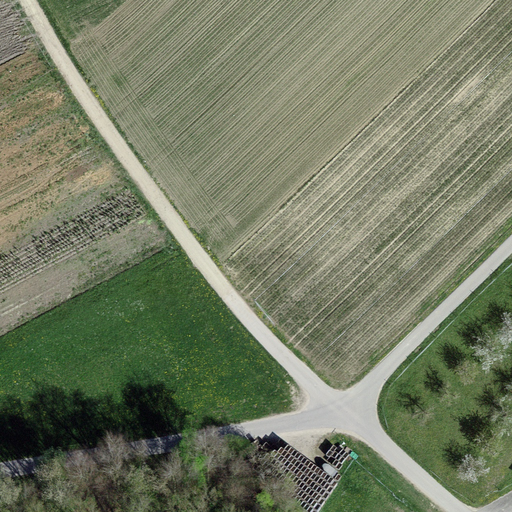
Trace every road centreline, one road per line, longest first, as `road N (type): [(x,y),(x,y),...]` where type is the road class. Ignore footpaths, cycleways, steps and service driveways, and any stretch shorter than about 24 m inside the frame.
road 1 (track): [(462,511),(239,314),(109,138),(22,0)]
road 2 (residential): [(0,470),(343,412),(511,245)]
